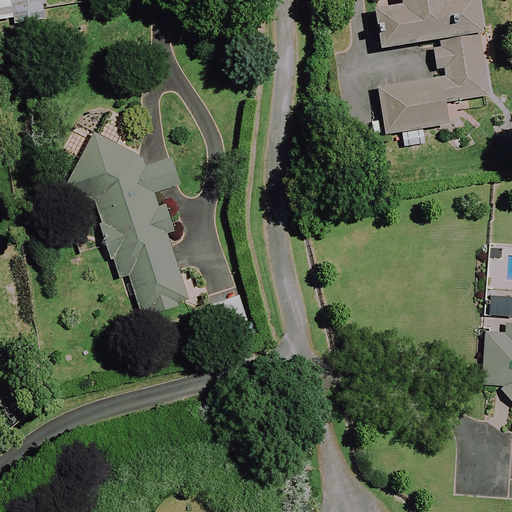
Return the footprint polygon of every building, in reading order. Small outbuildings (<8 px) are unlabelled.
[(44,10),(41,0),(0,0),(0,22),(14,20),(15,25),(45,21),(44,10)] [(432,43),(436,72),(443,71),(444,76),(437,77),(378,86),(385,135),(448,126),(445,104),(488,98),(479,34),(484,34),(479,0),(402,0),(403,5),(376,9),(382,50),(432,43)] [(127,274),(141,314),(148,311),(150,317),(179,307),(177,302),(188,298),(174,258),(177,257),(169,233),(176,230),(163,191),(173,171),(94,133),(67,188),(92,200),(118,277),(127,274)] [(101,248),(91,218),(70,225),(80,255),(101,248)] [(247,322),(240,297),(210,306),(218,331),(247,322)] [(511,326),(485,325),(480,386),(499,388),(507,397),(511,402),(511,326)]
